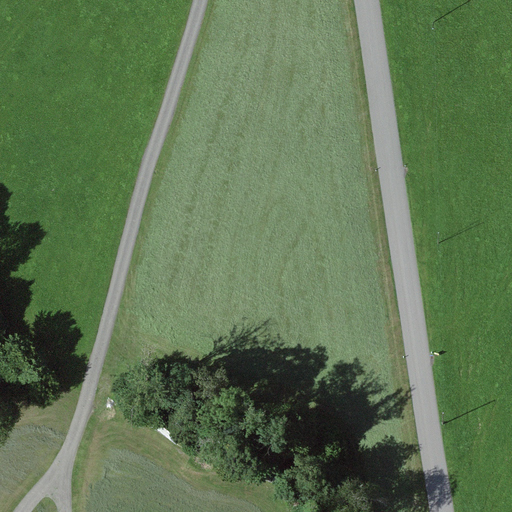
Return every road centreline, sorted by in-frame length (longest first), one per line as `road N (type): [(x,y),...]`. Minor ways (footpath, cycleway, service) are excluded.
road 1 (unclassified): [(370,0),(443,511)]
road 2 (track): [(67,472),(203,0)]
